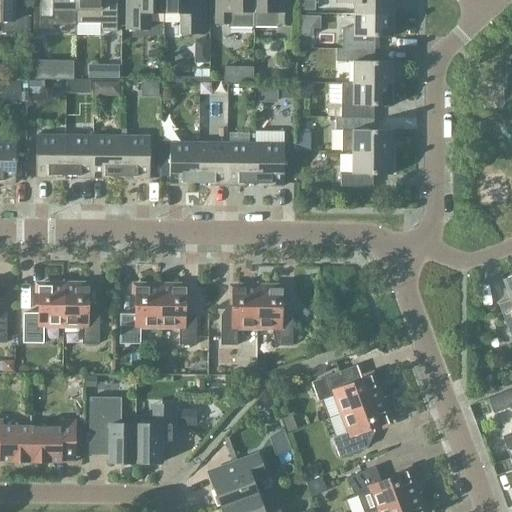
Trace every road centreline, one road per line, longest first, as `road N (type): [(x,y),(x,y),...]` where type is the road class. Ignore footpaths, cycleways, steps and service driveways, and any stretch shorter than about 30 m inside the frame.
road 1 (residential): [(394,266),(381,242),(358,234),(0,230)]
road 2 (residential): [(487,511),(394,266)]
road 3 (residential): [(418,242),(432,212),(435,65),(482,14)]
road 4 (residential): [(175,511),(170,500),(153,494),(0,493)]
